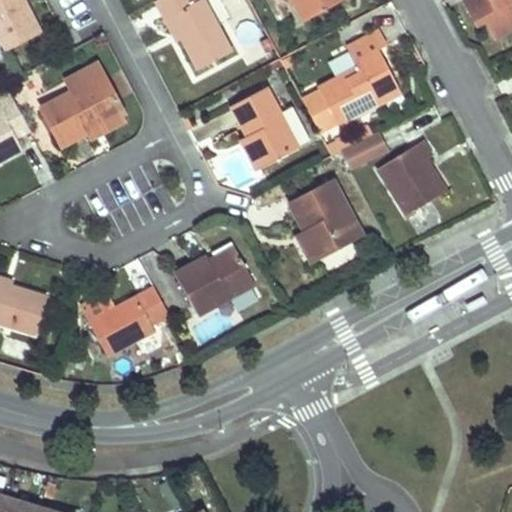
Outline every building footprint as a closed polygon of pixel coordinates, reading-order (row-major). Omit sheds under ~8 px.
[(0,0),(0,38),(6,51),(39,34),(22,0),(0,0)] [(157,0),(155,2),(164,19),(169,16),(181,37),(198,70),(231,52),(218,25),(204,0),(199,0),(196,2),(195,0),(157,0)] [(286,0),(265,0),(277,23),(288,17),(284,8),(289,5),(286,0)] [(339,0),(291,0),(304,22),(341,3),(339,0)] [(511,0),(463,0),(474,20),(483,16),(494,37),(511,27),(511,0)] [(169,16),(164,19),(175,40),(181,37),(169,16)] [(252,17),(234,27),(244,46),(263,36),(252,17)] [(396,87),(377,51),(386,46),(379,31),(362,39),(346,48),(357,70),(359,74),(346,82),(343,77),(318,90),(320,94),(301,103),(318,136),(383,102),(380,95),(396,87)] [(87,83),(102,76),(96,65),(65,80),(71,91),(87,83)] [(359,74),(357,70),(343,77),(346,82),(359,74)] [(102,76),(87,83),(71,91),(40,107),(60,146),(82,135),(122,114),(102,76)] [(380,95),(383,102),(399,93),(396,87),(380,95)] [(260,166),(278,157),(296,147),(265,88),(230,109),(246,139),(260,166)] [(0,161),(22,150),(16,138),(28,132),(10,98),(0,102),(0,161)] [(193,130),(183,110),(178,113),(188,132),(193,130)] [(122,114),(82,135),(85,141),(124,121),(122,114)] [(339,152),(371,136),(366,127),(325,148),(329,157),(339,152)] [(371,136),(339,152),(349,171),(387,151),(377,133),(371,136)] [(240,142),(254,170),(260,166),(246,139),(240,142)] [(445,193),(438,182),(431,171),(427,174),(420,162),(429,156),(421,142),(376,171),(406,218),(445,193)] [(307,237),(306,238),(305,239),(317,262),(361,238),(331,180),(286,204),(301,233),(304,231),(307,237)] [(294,237),(309,266),(317,262),(305,239),(306,238),(307,237),(304,231),(301,233),(294,237)] [(211,269),(236,255),(233,249),(208,262),(211,269)] [(208,262),(207,260),(206,258),(173,275),(195,316),(253,285),(236,255),(211,269),(208,262)] [(0,284),(11,287),(12,283),(0,279),(0,284)] [(0,325),(34,336),(40,317),(45,298),(11,287),(0,284),(0,325)] [(153,332),(152,329),(151,326),(168,317),(152,287),(87,322),(106,357),(153,332)] [(146,362),(162,353),(153,336),(136,345),(146,362)] [(0,511),(51,511),(0,496),(0,511)]
